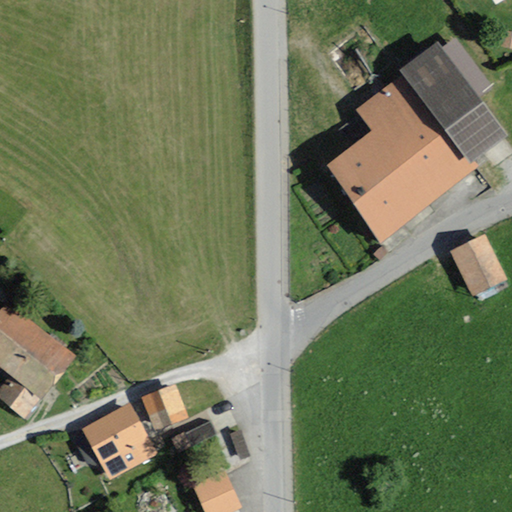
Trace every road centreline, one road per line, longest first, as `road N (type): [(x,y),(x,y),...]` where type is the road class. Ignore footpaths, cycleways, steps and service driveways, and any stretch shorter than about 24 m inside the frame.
road 1 (unclassified): [(276,340),(269,0)]
road 2 (residential): [(276,340),(0,442)]
road 3 (residential): [(511,202),(417,250),(276,340)]
road 4 (unclassified): [(280,511),(276,340)]
